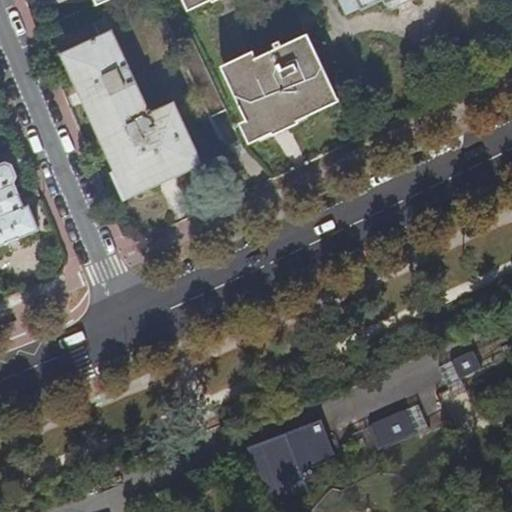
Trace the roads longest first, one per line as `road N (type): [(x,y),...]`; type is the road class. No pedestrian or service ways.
road 1 (secondary): [(125,327),(511,150)]
road 2 (residential): [(125,327),(0,20)]
road 3 (secondary): [(0,381),(125,327)]
